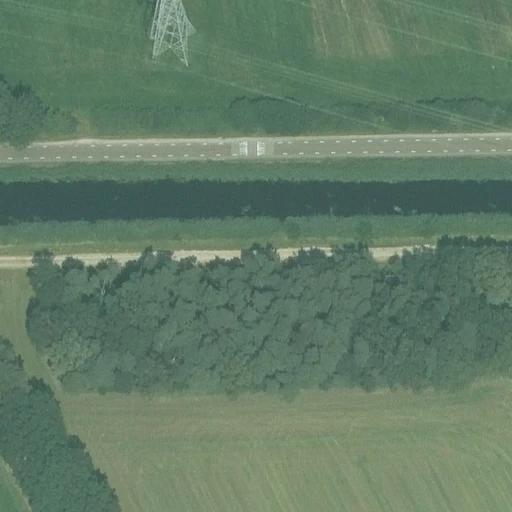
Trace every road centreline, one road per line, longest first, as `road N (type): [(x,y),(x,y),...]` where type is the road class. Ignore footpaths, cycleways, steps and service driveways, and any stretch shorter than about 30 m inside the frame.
road 1 (track): [(0,261),(511,250)]
road 2 (tertiary): [(0,153),(511,145)]
